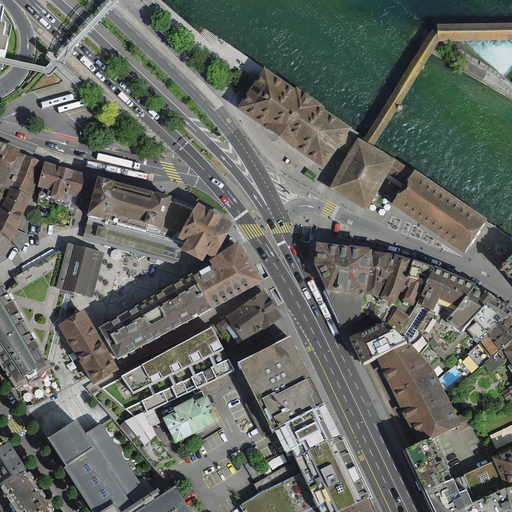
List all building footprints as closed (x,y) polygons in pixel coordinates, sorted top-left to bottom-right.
[(369,150),(401,100),(440,40),(511,38),(511,23),(438,24),(397,88),(361,145),(369,150)] [(488,75),(469,63),(465,70),(484,82),(486,78),(488,75)] [(265,76),(238,115),(320,170),(336,146),(344,135),(346,131),(317,111),(318,109),(297,95),(295,97),(265,76)] [(349,155),(356,143),(344,135),(336,146),(349,155)] [(349,155),(329,190),(338,196),(364,211),(382,180),(386,174),(392,163),(374,153),(366,148),(356,143),(349,155)] [(23,156),(5,148),(0,158),(0,181),(9,186),(23,156)] [(32,161),(23,156),(9,186),(0,211),(0,229),(13,238),(19,225),(37,182),(41,166),(32,161)] [(391,204),(463,253),(483,224),(411,175),(392,163),(386,174),(404,185),(391,204)] [(63,172),(45,168),(40,191),(51,194),(49,203),(60,205),(62,197),(79,202),(85,177),(63,172)] [(172,201),(98,180),(92,203),(88,219),(105,223),(159,238),(172,201)] [(177,245),(171,241),(190,208),(172,201),(159,238),(105,223),(88,219),(82,240),(134,254),(135,255),(138,261),(145,257),(164,262),(178,266),(180,256),(173,252),(177,245)] [(190,208),(171,241),(177,245),(173,252),(180,256),(196,264),(200,257),(207,261),(226,229),(190,208)] [(19,225),(13,238),(21,241),(27,229),(19,225)] [(66,292),(93,299),(104,254),(68,245),(66,253),(57,290),(66,292)] [(372,253),(317,246),(314,267),(326,293),(366,297),(372,253)] [(207,312),(259,283),(238,247),(214,262),(217,265),(187,277),(207,312)] [(66,253),(60,252),(12,281),(15,285),(4,296),(47,365),(55,333),(54,331),(54,328),(54,326),(55,323),(57,321),(59,320),(66,292),(57,290),(66,253)] [(372,253),(366,297),(380,300),(387,257),(372,253)] [(409,262),(387,257),(380,300),(371,319),(382,326),(395,307),(398,304),(400,298),(409,262)] [(511,284),(511,257),(498,271),(511,284)] [(409,299),(417,303),(432,271),(409,262),(400,298),(398,304),(406,307),(409,299)] [(432,271),(417,303),(399,337),(406,345),(420,356),(429,346),(451,319),(473,289),(432,271)] [(187,277),(102,326),(122,361),(207,312),(187,277)] [(0,366),(16,393),(50,372),(47,365),(4,296),(0,289),(0,366)] [(460,344),(494,300),(473,289),(451,319),(429,346),(446,362),(460,344)] [(281,318),(262,293),(221,322),(240,347),(281,318)] [(362,321),(366,297),(326,293),(344,329),(362,321)] [(469,354),(511,316),(511,311),(494,300),(460,344),(469,354)] [(87,310),(58,326),(90,382),(93,386),(121,369),(120,367),(87,310)] [(500,352),(511,344),(511,316),(469,354),(480,368),(500,352)] [(374,360),(406,345),(399,337),(382,326),(348,342),(360,367),(374,360)] [(235,372),(212,330),(191,341),(159,358),(129,373),(102,389),(135,419),(144,414),(194,391),(235,372)] [(324,409),(289,340),(238,366),(272,435),(277,433),(324,409)] [(511,400),(511,344),(500,352),(511,370),(511,386),(502,393),(508,403),(511,400)] [(406,345),(374,360),(416,448),(431,440),(457,429),(462,427),(429,374),(420,356),(406,345)] [(195,404),(193,401),(174,410),(176,414),(164,420),(176,444),(220,422),(208,397),(205,398),(195,404)] [(338,442),(324,409),(277,433),(292,464),(301,460),(338,442)] [(174,459),(144,414),(135,419),(120,426),(155,471),(174,459)] [(80,420),(50,440),(96,511),(195,511),(179,486),(155,502),(105,424),(104,422),(88,432),(80,420)] [(425,496),(453,483),(431,440),(416,448),(404,454),(425,496)] [(0,484),(1,487),(4,485),(29,470),(11,441),(0,448),(0,484)] [(326,511),(331,511),(365,496),(338,442),(301,460),(326,511)] [(511,454),(494,463),(504,485),(507,492),(511,510),(511,454)] [(326,511),(301,460),(292,464),(253,483),(260,496),(238,507),(240,511),(302,511),(308,510),(308,511),(326,511)] [(468,494),(470,500),(504,485),(494,463),(460,478),(466,491),(468,494)] [(20,511),(54,511),(29,470),(4,485),(20,511)] [(425,496),(432,511),(463,511),(474,507),(467,493),(460,497),(453,483),(425,496)] [(511,511),(511,510),(507,492),(474,507),(463,511),(511,511)] [(372,511),(365,496),(331,511),(372,511)]
